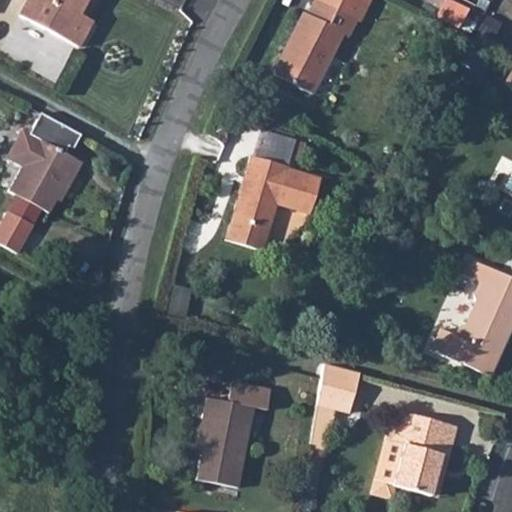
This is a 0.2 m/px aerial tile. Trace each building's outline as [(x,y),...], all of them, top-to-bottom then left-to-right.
[(77,48),(87,29),(75,22),(78,15),(86,0),(26,0),(18,16),(77,48)] [(346,37),(355,21),(357,22),(368,0),(313,0),(306,15),(302,13),(285,47),(288,49),(273,76),(310,95),(341,35),(346,37)] [(447,0),(445,0),(436,18),(457,30),(467,10),(447,0)] [(91,22),(78,15),(75,22),(87,29),(91,22)] [(500,25),(486,17),(477,33),(490,41),(500,25)] [(475,24),(464,18),(458,30),(470,36),(475,24)] [(477,48),(470,44),(463,58),(470,62),(477,48)] [(288,49),(285,47),(271,74),(273,76),(288,49)] [(469,64),(462,60),(456,70),(464,74),(469,64)] [(511,92),(511,68),(503,84),(510,88),(509,90),(511,92)] [(237,111),(226,106),(213,133),(225,138),(237,111)] [(21,166),(7,192),(48,214),(55,200),(69,175),(73,178),(81,164),(64,154),(67,148),(71,150),(79,136),(39,113),(28,134),(18,137),(10,151),(13,162),(21,166)] [(292,140),(261,131),(254,158),(284,167),(286,158),(292,140)] [(303,144),(292,140),(286,158),(298,162),(303,144)] [(406,158),(394,152),(385,172),(396,177),(406,158)] [(286,167),(284,167),(254,158),(249,157),(244,173),(249,175),(242,197),(237,196),(224,241),(260,251),(274,205),(308,214),(319,180),(285,170),(286,167)] [(502,188),(511,193),(511,170),(502,188)] [(249,175),(244,173),(237,196),(242,197),(249,175)] [(73,178),(69,175),(55,200),(60,202),(73,178)] [(32,226),(6,212),(0,222),(0,245),(16,254),(32,226)] [(464,277),(471,262),(467,260),(461,275),(464,277)] [(430,351),(487,377),(511,321),(511,279),(471,262),(464,277),(479,283),(473,297),(475,303),(465,325),(460,327),(455,337),(439,330),(430,351)] [(191,290),(171,285),(165,314),(184,319),(191,290)] [(305,328),(294,329),(295,340),(306,339),(305,328)] [(358,375),(322,365),(315,405),(331,409),(347,413),(358,375)] [(200,456),(196,480),(237,488),(252,408),(265,411),(268,390),(230,382),(226,403),(205,398),(201,418),(207,419),(200,456)] [(331,409),(315,405),(307,450),(305,469),(315,471),(316,471),(320,450),(322,450),(331,409)] [(436,468),(443,470),(454,427),(399,412),(391,443),(385,441),(372,492),(388,497),(391,487),(429,497),(436,468)] [(207,419),(201,418),(194,454),(200,456),(207,419)] [(443,470),(436,468),(429,497),(435,498),(443,470)] [(315,471),(305,469),(303,485),(304,485),(312,486),(315,471)] [(308,511),(312,486),(304,485),(299,511),(308,511)]
